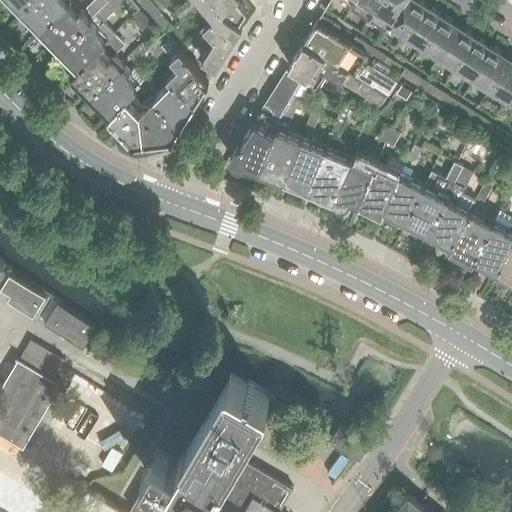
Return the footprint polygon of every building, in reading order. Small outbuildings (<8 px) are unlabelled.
[(7,0),(8,0),(9,0),(12,0),(21,8),(28,0),(7,0)] [(38,26),(40,27),(66,2),(64,0),(28,0),(21,8),(30,17),(29,21),(34,27),(38,26)] [(66,2),(40,27),(42,30),(41,34),(46,39),(50,38),(59,47),(88,18),(107,0),(94,0),(87,7),(89,9),(85,14),(80,9),(77,12),(66,2)] [(107,0),(88,18),(59,47),(67,55),(66,59),(71,65),(76,64),(77,66),(111,34),(100,23),(121,2),(124,6),(130,0),(107,0)] [(158,7),(151,0),(149,0),(144,5),(151,13),(158,7)] [(247,11),(237,0),(233,0),(213,16),(202,25),(212,36),(198,57),(215,68),(242,25),(238,23),(247,11)] [(199,0),(213,16),(233,0),(199,0)] [(328,0),(323,9),(334,16),(343,0),(347,0),(352,3),(354,0),(328,0)] [(354,0),(352,3),(370,15),(379,0),(354,0)] [(386,25),(387,24),(402,0),(379,0),(370,15),(386,25)] [(426,5),(425,4),(423,2),(420,0),(402,0),(387,24),(403,34),(412,19),(416,22),(426,5)] [(441,15),(426,5),(416,22),(412,19),(403,34),(421,46),(441,15)] [(158,21),(165,15),(158,7),(151,13),(158,21)] [(139,8),(130,17),(141,30),(151,21),(139,8)] [(376,59),(335,33),(339,25),(321,14),(302,43),(386,96),(397,80),(372,64),(376,59)] [(172,23),(165,15),(158,21),(165,29),(172,23)] [(451,19),(446,16),(444,16),(441,15),(421,46),(438,56),(458,25),(452,21),(451,19)] [(172,37),(179,31),(172,23),(165,29),(172,37)] [(464,29),(458,25),(438,56),(455,67),(475,36),(472,34),(471,32),(466,29),(464,29)] [(193,103),(208,80),(165,31),(147,47),(161,63),(170,55),(177,64),(166,75),(193,103)] [(186,39),(179,31),(172,37),(179,45),(186,39)] [(81,84),(89,92),(120,62),(111,53),(121,43),(111,34),(77,66),(78,66),(71,74),(73,76),(72,80),(77,85),(81,84)] [(383,53),(356,36),(351,42),(379,60),(383,53)] [(489,45),(475,36),(455,67),(474,79),(483,65),(479,62),(489,45)] [(382,103),(386,96),(302,43),(288,65),(320,85),(327,74),(363,96),(360,101),(373,109),(382,103)] [(491,46),(489,45),(479,62),(483,65),(474,79),(489,89),(509,58),(499,52),(498,49),(494,46),(491,46)] [(379,60),(387,66),(392,59),(383,53),(379,60)] [(511,59),(509,58),(489,89),(505,99),(511,88),(511,59)] [(400,64),(392,59),(387,66),(396,71),(400,64)] [(129,72),(120,62),(89,92),(99,102),(98,107),(103,112),(108,111),(109,112),(129,93),(136,87),(135,86),(142,79),(133,68),(129,72)] [(414,83),(419,76),(405,67),(400,74),(414,83)] [(238,147),(233,150),(231,156),(233,161),(238,164),(243,164),(257,169),(276,128),(286,132),(289,124),(295,104),(297,105),(302,97),(299,96),(307,82),(303,79),(286,69),(264,103),(265,104),(238,147)] [(171,81),(154,96),(181,123),(193,103),(166,75),(171,81)] [(150,100),(143,108),(121,130),(132,141),(172,137),(181,123),(154,96),(146,88),(152,83),(146,76),(136,86),(150,100)] [(428,91),(432,85),(419,76),(414,83),(428,91)] [(402,84),(396,93),(404,98),(410,89),(402,84)] [(441,100),(445,93),(432,85),(428,91),(441,100)] [(143,108),(129,93),(109,112),(113,117),(112,118),(112,119),(112,120),(113,121),(113,122),(121,130),(143,108)] [(454,108),(458,102),(445,93),(441,100),(454,108)] [(468,117),(472,110),(458,102),(454,108),(468,117)] [(481,125),(485,119),(472,110),(468,117),(481,125)] [(311,111),(305,125),(313,128),(319,114),(311,111)] [(495,134),(499,127),(485,119),(481,125),(495,134)] [(343,124),(335,121),(330,134),(337,137),(343,124)] [(508,143),(511,136),(511,135),(499,127),(495,134),(508,143)] [(257,169),(283,178),(299,137),(286,132),(276,128),(257,169)] [(393,128),(386,141),(394,145),(400,132),(393,128)] [(324,147),(299,137),(283,178),(306,188),(324,147)] [(330,198),(349,157),(324,147),(306,188),(330,198)] [(350,198),(357,201),(376,163),(366,159),(364,163),(349,157),(330,198),(338,202),(342,203),(343,203),(345,203),(346,202),(347,201),(348,200),(349,199),(350,198)] [(381,213),(405,164),(389,157),(384,166),(376,163),(357,201),(381,213)] [(426,236),(448,247),(468,210),(474,200),(460,192),(472,171),(456,162),(446,178),(454,182),(448,193),(426,236)] [(387,216),(403,224),(423,185),(411,179),(412,175),(403,171),(406,165),(405,164),(381,213),(387,216)] [(482,184),(475,197),(483,201),(490,188),(482,184)] [(436,193),(423,185),(403,224),(426,236),(448,193),(439,188),(436,193)] [(471,260),(494,273),(511,240),(511,232),(506,229),(511,218),(511,215),(500,209),(493,222),(492,223),(491,223),(471,260)] [(491,223),(468,210),(448,247),(459,253),(461,256),(467,259),(470,259),(471,260),(491,223)] [(511,240),(494,273),(511,283),(511,240)] [(0,282),(2,283),(1,286),(11,292),(8,297),(33,314),(46,293),(10,271),(1,266),(2,263),(3,262),(0,260),(0,282)] [(95,325),(61,303),(58,301),(45,322),(82,346),(95,325)] [(53,376),(63,359),(30,339),(19,357),(53,376)] [(0,387),(0,429),(23,444),(61,382),(18,357),(0,387)] [(287,481),(236,451),(268,397),(269,397),(270,396),(247,382),(231,372),(229,376),(176,466),(156,454),(143,475),(148,478),(131,507),(132,507),(133,504),(146,511),(285,511),(274,505),(280,493),(287,481)] [(339,422),(338,423),(329,439),(360,457),(369,439),(363,436),(339,422)] [(111,447),(102,464),(112,470),(122,453),(111,447)] [(128,511),(120,507),(88,488),(73,511),(128,511)] [(434,511),(410,491),(398,505),(392,511),(434,511)]
